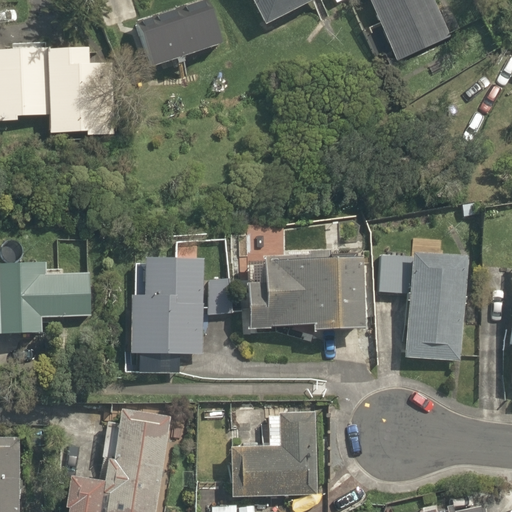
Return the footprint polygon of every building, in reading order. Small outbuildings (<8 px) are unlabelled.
[(312,0),(239,0),(258,37),(317,9),(312,0)] [(423,0),(365,0),(391,63),(440,43),(423,0)] [(203,2),(125,24),(141,78),(218,56),(203,2)] [(105,138),(104,50),(52,51),(52,21),(6,22),(6,54),(0,53),(0,123),(43,123),(43,139),(105,138)] [(464,264),(377,258),(374,301),(395,302),(391,366),(457,370),(464,264)] [(181,359),(202,359),(203,320),(225,321),(227,284),(204,283),(205,264),(126,261),(122,379),(181,381),(181,359)] [(360,262),(244,264),(246,341),(361,339),(360,262)] [(38,325),(88,324),(87,266),(0,267),(0,342),(39,342),(38,325)] [(511,290),(510,290),(501,395),(511,396),(511,290)] [(155,511),(167,415),(113,409),(104,482),(57,476),(52,511),(155,511)] [(310,501),(310,415),(266,415),(266,449),(227,449),(227,501),(310,501)] [(0,440),(0,511),(11,511),(13,441),(0,440)] [(487,511),(486,503),(399,511),(487,511)]
